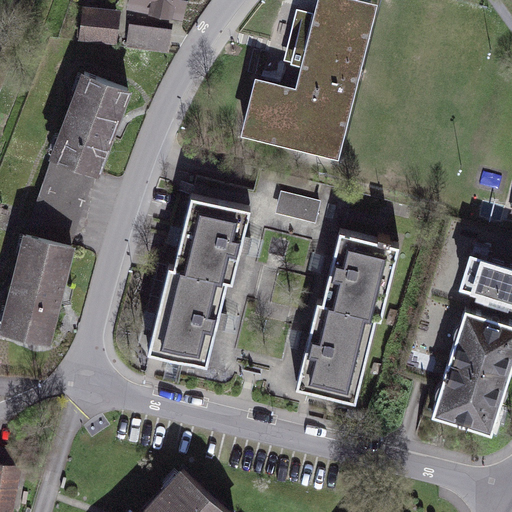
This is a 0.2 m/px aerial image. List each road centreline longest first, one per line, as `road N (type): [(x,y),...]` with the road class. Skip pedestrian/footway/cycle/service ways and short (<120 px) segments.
road 1 (residential): [(92,390),(511,490)]
road 2 (residential): [(92,390),(151,158),(235,0)]
road 3 (residential): [(54,511),(92,390)]
